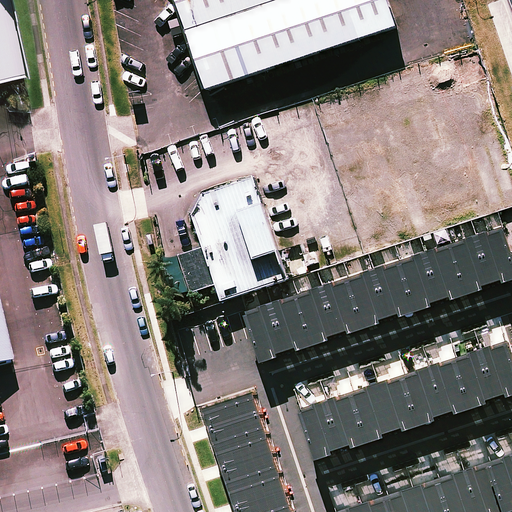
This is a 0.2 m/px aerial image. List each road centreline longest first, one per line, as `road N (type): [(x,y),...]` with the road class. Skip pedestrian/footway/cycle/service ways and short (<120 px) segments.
road 1 (residential): [(143,402),(99,240),(60,0)]
road 2 (residential): [(511,302),(282,378)]
road 3 (residential): [(511,416),(314,479)]
road 4 (residential): [(282,378),(256,372),(143,402)]
